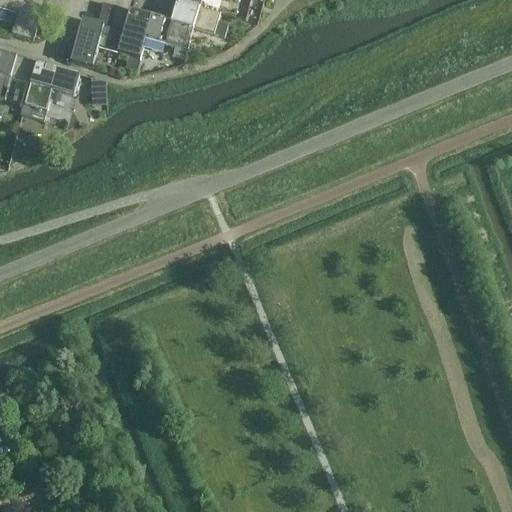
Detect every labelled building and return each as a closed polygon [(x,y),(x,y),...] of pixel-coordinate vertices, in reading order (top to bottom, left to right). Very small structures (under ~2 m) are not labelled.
[(46,1),(42,0),(0,0),(0,10),(18,16),(12,36),(34,43),(46,1)] [(178,0),(178,5),(199,10),(202,0),(178,0)] [(178,5),(172,25),(173,25),(167,47),(188,53),(194,32),(224,41),(228,27),(218,24),(220,16),(199,10),(178,5)] [(104,6),(98,27),(98,28),(112,31),(117,10),(104,6)] [(119,56),(139,62),(140,62),(146,42),(167,47),(173,25),(172,25),(117,10),(112,31),(125,35),(119,56)] [(83,23),(74,54),(71,65),(93,71),(98,51),(119,56),(125,35),(112,31),(98,28),(98,27),(83,23)] [(38,66),(0,55),(0,101),(5,103),(11,82),(31,88),(32,88),(38,66)] [(31,88),(25,109),(33,111),(30,122),(44,126),(53,94),(73,100),(80,78),(38,66),(32,88),(31,88)]
